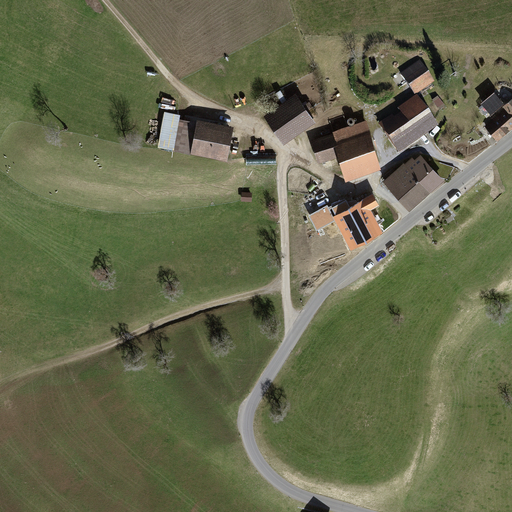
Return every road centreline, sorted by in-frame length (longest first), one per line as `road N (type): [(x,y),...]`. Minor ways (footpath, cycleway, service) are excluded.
road 1 (tertiary): [(355,511),(298,494),(264,469),(245,427),(249,408),(317,298),(511,139)]
road 2 (track): [(285,285),(168,318),(0,383)]
road 3 (track): [(285,285),(282,151)]
